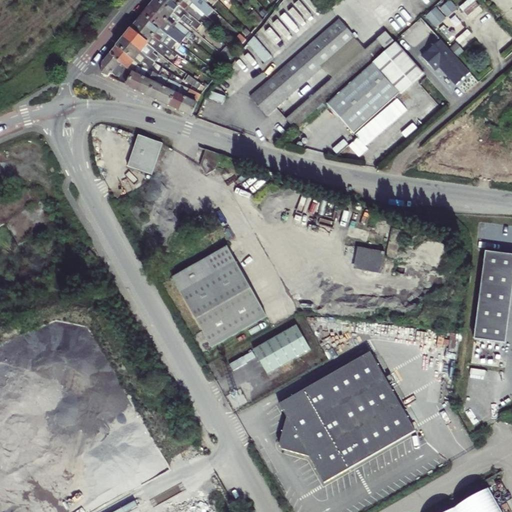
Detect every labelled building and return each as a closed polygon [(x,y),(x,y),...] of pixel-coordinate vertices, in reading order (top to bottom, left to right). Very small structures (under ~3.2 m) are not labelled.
[(180,19),(156,0),(154,0),(149,7),(186,37),(188,39),(192,35),(177,23),(180,19)] [(156,0),(180,19),(184,15),(192,22),(189,24),(196,30),(200,24),(185,10),(172,0),(156,0)] [(193,4),(187,0),(172,0),(185,10),(200,24),(208,30),(212,24),(198,12),(196,13),(190,7),(193,4)] [(187,0),(193,4),(195,2),(208,14),(212,9),(202,0),(187,0)] [(227,9),(217,0),(209,0),(218,8),(217,9),(226,17),(230,12),(227,9)] [(236,5),(230,0),(217,0),(227,9),(229,7),(232,9),(236,5)] [(230,0),(236,5),(240,9),(240,10),(245,5),(240,0),(230,0)] [(449,1),(439,10),(446,18),(457,9),(449,1)] [(240,9),(236,5),(232,9),(236,14),(240,9)] [(186,37),(149,7),(142,15),(168,35),(177,42),(180,44),(186,37)] [(436,28),(446,19),(435,8),(425,18),(436,28)] [(168,35),(142,15),(136,22),(171,50),(177,42),(168,35)] [(340,21),(322,37),(329,45),(348,30),(340,21)] [(136,22),(129,31),(154,51),(162,56),(165,52),(168,55),(172,51),(171,50),(136,22)] [(348,30),(329,45),(276,89),(257,104),(266,116),(356,40),(348,30)] [(154,51),(129,31),(123,38),(147,57),(155,63),(162,67),(169,72),(172,68),(152,54),(154,51)] [(389,56),(398,48),(387,36),(378,43),(386,53),(389,56)] [(322,37),(269,81),(276,89),(329,45),(322,37)] [(117,46),(134,61),(140,64),(143,60),(145,61),(144,63),(151,68),(152,66),(155,63),(147,57),(123,38),(117,46)] [(286,121),(295,132),(386,53),(378,43),(286,121)] [(111,53),(128,67),(134,72),(136,67),(132,65),(134,61),(117,46),(111,53)] [(472,80),(444,46),(425,63),(437,77),(443,72),(449,79),(448,80),(458,92),(472,80)] [(398,48),(374,68),(401,99),(402,100),(425,80),(398,48)] [(103,63),(102,74),(113,79),(119,73),(123,76),(125,74),(124,72),(128,67),(111,53),(103,63)] [(155,63),(152,66),(161,71),(162,67),(155,63)] [(134,72),(127,86),(138,91),(148,71),(138,66),(137,66),(136,67),(134,72)] [(118,82),(127,86),(134,72),(128,67),(124,72),(125,74),(123,76),(118,82)] [(162,67),(161,71),(171,77),(173,74),(169,72),(162,67)] [(401,99),(374,68),(328,107),(354,137),(401,99)] [(149,96),(158,76),(148,71),(138,91),(149,96)] [(169,80),(158,76),(149,96),(159,101),(169,80)] [(192,86),(195,80),(191,77),(187,83),(192,86)] [(179,85),(169,80),(159,101),(169,106),(179,85)] [(195,80),(192,86),(202,93),(206,88),(195,80)] [(257,104),(276,89),(269,81),(251,97),(257,104)] [(190,90),(179,85),(169,106),(180,111),(190,90)] [(180,111),(191,116),(200,95),(190,90),(180,111)] [(163,144),(139,136),(127,167),(152,176),(163,144)] [(221,155),(206,150),(200,165),(205,176),(216,169),(221,155)] [(226,246),(204,259),(213,274),(235,262),(226,246)] [(354,272),(382,274),(384,252),(356,250),(354,272)] [(91,251),(85,255),(90,264),(96,260),(91,251)] [(475,340),(506,344),(511,298),(511,255),(486,252),(475,340)] [(211,348),(266,317),(235,262),(213,274),(204,259),(171,278),(211,348)] [(311,350),(296,324),(252,348),(267,374),(311,350)] [(285,416),(279,442),(281,446),(307,455),(322,481),(413,429),(369,351),(277,403),(285,416)] [(193,511),(182,489),(135,511),(193,511)]
